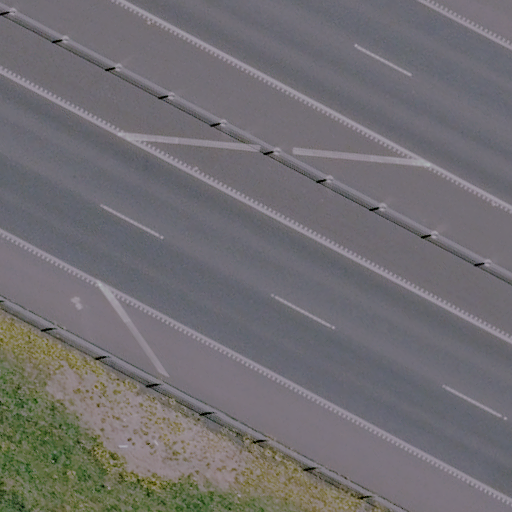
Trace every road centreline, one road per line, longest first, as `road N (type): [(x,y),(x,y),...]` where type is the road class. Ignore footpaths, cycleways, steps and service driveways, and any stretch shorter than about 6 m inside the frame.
road 1 (motorway): [(511,408),(0,137)]
road 2 (motorway): [(280,0),(511,122)]
